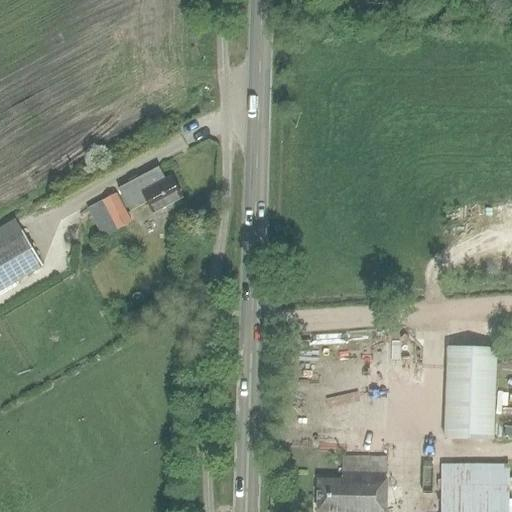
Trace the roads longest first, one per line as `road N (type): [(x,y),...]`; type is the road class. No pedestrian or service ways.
road 1 (unclassified): [(213,511),(218,166),(190,0)]
road 2 (primary): [(244,511),(252,105),(243,0)]
